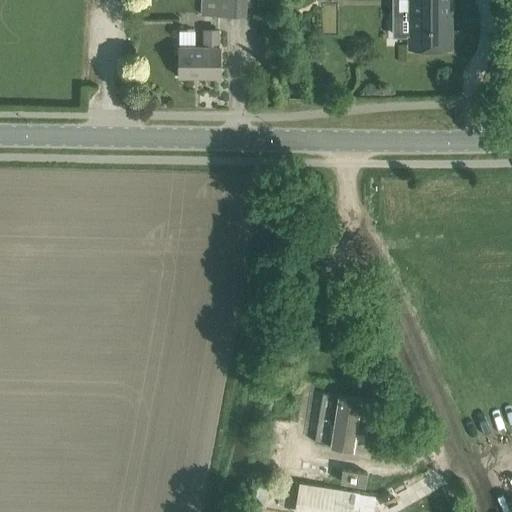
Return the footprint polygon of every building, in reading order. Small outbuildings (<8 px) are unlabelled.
[(200,0),(200,14),(246,16),(247,0),(200,0)] [(392,14),(392,36),(410,36),(410,47),(450,47),(450,10),(446,10),(446,0),(410,0),(410,14),(392,14)] [(335,29),(336,4),(323,3),(322,29),(335,29)] [(179,76),(220,76),(220,27),(204,27),(204,44),(180,44),(179,76)] [(326,444),(354,448),(362,397),(334,393),(334,394),(323,392),(315,441),(326,443),(326,444)] [(342,479),(366,483),(368,469),(343,466),(342,479)] [(258,484),(254,503),(265,505),(269,486),(258,484)] [(320,488),(318,503),(346,508),(347,502),(348,493),(320,488)]
